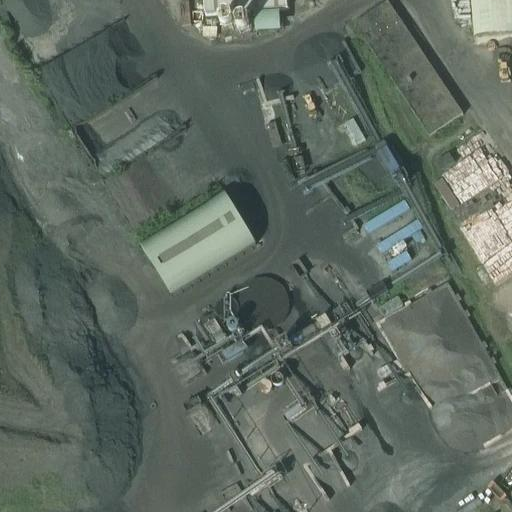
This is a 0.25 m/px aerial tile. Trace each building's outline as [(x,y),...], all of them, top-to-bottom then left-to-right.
[(203,0),(205,19),(288,13),(286,0),(203,0)] [(511,0),(467,0),(469,34),(511,32),(511,0)] [(387,3),(354,26),(430,139),(464,116),(387,3)] [(466,155),(429,178),(449,210),(460,203),(458,198),(484,182),(466,155)] [(218,195),(130,244),(160,297),(248,249),(218,195)] [(267,350),(297,340),(276,277),(219,296),(227,319),(203,327),(211,349),(215,363),(214,363),(216,372),(237,365),(238,368),(269,357),(267,350)]
